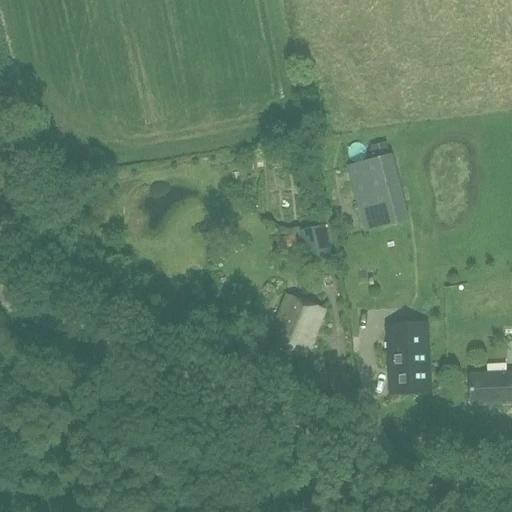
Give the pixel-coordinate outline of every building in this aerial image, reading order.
[(346,168),(360,221),(353,223),(356,233),(363,232),(364,234),(409,221),(391,155),(346,168)] [(511,255),(434,255),(434,315),(511,315),(511,255)] [(151,288),(147,299),(161,304),(164,293),(151,288)] [(286,296),(268,343),(305,357),(324,311),(286,296)] [(430,393),(427,335),(387,337),(390,395),(430,393)] [(511,374),(468,377),(470,407),(511,404),(511,374)]
